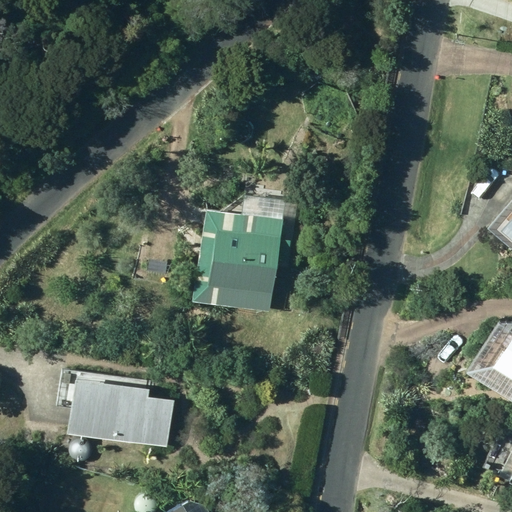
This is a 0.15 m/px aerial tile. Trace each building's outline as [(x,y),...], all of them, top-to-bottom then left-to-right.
[(223,118),(227,140),(258,136),(254,114),(223,118)] [(511,209),(493,232),(511,248),(511,209)] [(207,211),(194,304),(272,315),(279,262),(288,263),(291,243),(282,242),(285,222),(207,211)] [(511,328),(485,374),(508,387),(510,384),(511,385),(511,328)] [(79,359),(65,419),(168,442),(180,388),(150,382),(152,375),(79,359)] [(511,455),(503,451),(490,475),(505,483),(504,485),(511,489),(511,455)] [(170,511),(207,511),(204,507),(187,502),(170,511)]
